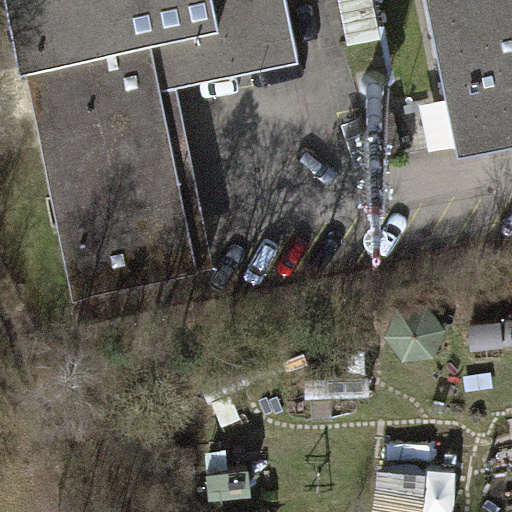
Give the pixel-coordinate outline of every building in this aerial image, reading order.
[(289,0),(9,0),(21,60),(29,58),(75,288),(215,260),(179,79),(301,54),(289,0)] [(342,0),(350,36),(380,31),(374,0),(342,0)] [(511,0),(429,0),(459,147),(511,135),(511,0)] [(371,112),(380,153),(403,148),(394,107),(371,112)] [(458,511),(459,469),(380,468),(379,511),(458,511)]
